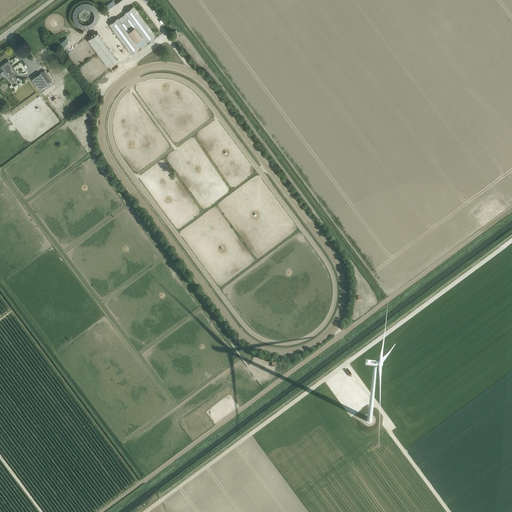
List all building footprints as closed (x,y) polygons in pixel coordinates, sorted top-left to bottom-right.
[(155,36),(133,7),(125,13),(125,14),(118,19),(118,18),(109,24),(131,54),(139,48),(139,47),(146,42),(147,43),(155,36)] [(88,40),(108,67),(117,60),(98,33),(88,40)] [(26,43),(32,52),(37,48),(41,54),(47,50),(38,36),(32,40),(31,39),(26,43)] [(58,45),(61,50),(77,40),(76,37),(66,43),(65,40),(58,45)] [(12,65),(8,60),(0,66),(3,71),(4,71),(5,73),(9,78),(10,78),(13,82),(16,79),(13,75),(17,72),(13,67),(12,68),(11,66),(12,65)] [(44,70),(32,79),(39,90),(44,86),(47,90),(54,84),(44,70)] [(364,419),(364,420),(364,421),(365,422),(365,423),(366,423),(366,424),(367,424),(367,425),(368,425),(369,425),(370,425),(371,425),(372,424),(373,423),(374,422),(374,421),(374,420),(374,419),(374,418),(373,417),(372,416),(371,416),(371,415),(370,415),(369,415),(368,415),(367,416),(366,416),(366,417),(365,417),(365,418),(364,419)]
